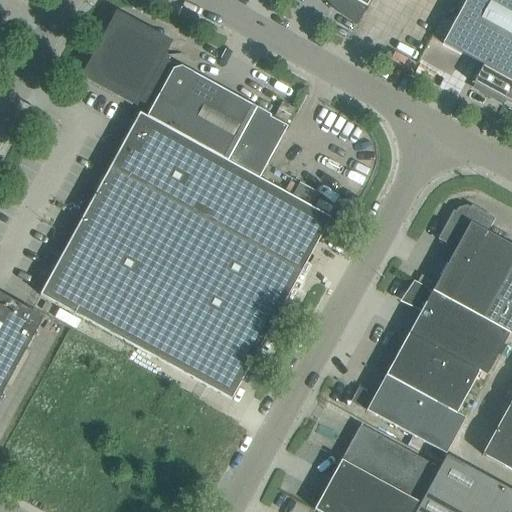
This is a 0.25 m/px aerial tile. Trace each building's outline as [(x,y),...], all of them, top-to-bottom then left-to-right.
[(356,25),(357,26),(365,10),(370,0),(326,0),(326,1),(333,8),(340,14),(348,20),(356,25)] [(511,0),(466,0),(442,45),(496,74),(487,92),(511,105),(511,0)] [(140,114),(258,178),(287,128),(271,119),(269,118),(270,117),(181,68),(172,70),(170,69),(164,45),(119,20),(84,83),(140,114)] [(275,117),(287,123),(294,110),(282,104),(275,117)] [(258,178),(140,114),(40,296),(231,401),(330,219),(257,179),(258,178)] [(509,335),(511,336),(511,333),(511,246),(487,233),(495,219),(471,206),(453,212),(438,240),(445,244),(450,259),(432,292),(509,335)] [(509,335),(432,292),(414,283),(404,302),(421,311),(409,334),(479,373),(486,377),(509,335)] [(0,397),(43,319),(0,294),(0,397)] [(409,334),(397,355),(468,394),(479,373),(409,334)] [(456,415),(465,399),(468,394),(397,355),(385,376),(456,415)] [(456,415),(385,376),(374,397),(358,389),(351,403),(445,455),(465,419),(456,415)] [(511,407),(509,406),(502,418),(495,431),(511,439),(511,407)] [(361,426),(341,461),(418,504),(438,469),(361,426)] [(511,439),(495,431),(488,443),(481,456),(511,472),(511,439)] [(511,511),(511,492),(446,456),(415,511),(511,511)] [(327,486),(375,511),(414,511),(418,504),(341,461),(327,486)] [(314,510),(317,511),(375,511),(327,486),(314,510)]
